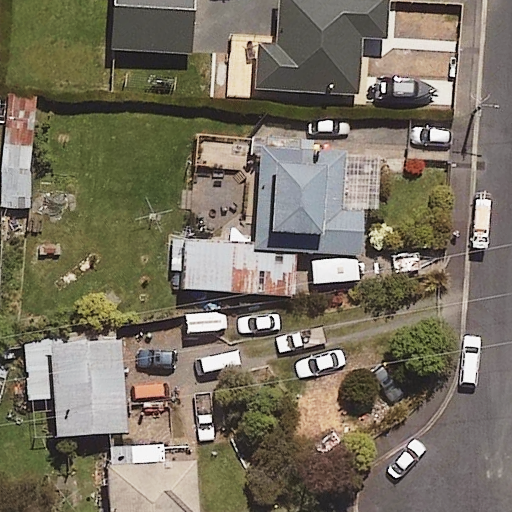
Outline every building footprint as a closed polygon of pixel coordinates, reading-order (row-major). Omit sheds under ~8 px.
[(189,0),(106,0),(105,53),(187,57),(189,0)] [(382,1),(367,0),(274,0),(272,47),(253,46),(250,93),(353,99),(356,42),(379,43),(382,1)] [(201,218),(249,220),(247,248),(171,243),(168,291),(287,298),(290,256),(354,258),(355,211),(338,210),(339,161),(305,160),(306,144),(250,143),(249,177),(202,175),(201,218)] [(221,309),(181,310),(181,335),(222,334),(221,309)] [(116,343),(40,347),(45,440),(121,436),(116,343)] [(159,449),(101,452),(103,511),(192,511),(191,467),(160,469),(159,449)]
